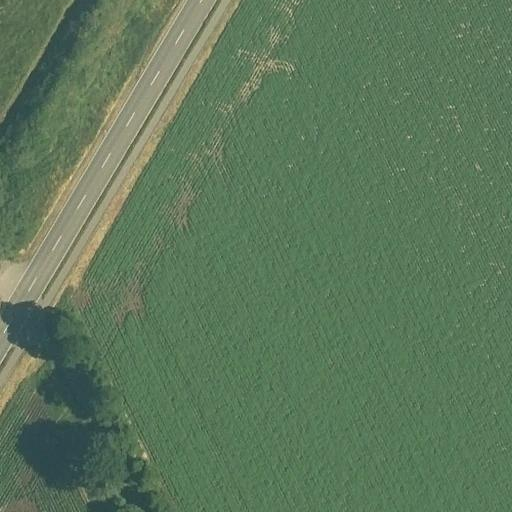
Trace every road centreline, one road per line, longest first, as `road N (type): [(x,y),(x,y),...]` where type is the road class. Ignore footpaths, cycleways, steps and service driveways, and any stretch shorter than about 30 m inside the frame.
road 1 (secondary): [(25,299),(200,0)]
road 2 (unclassified): [(25,299),(134,511)]
